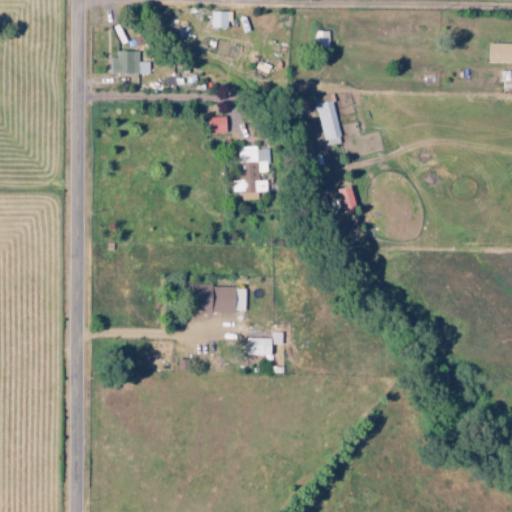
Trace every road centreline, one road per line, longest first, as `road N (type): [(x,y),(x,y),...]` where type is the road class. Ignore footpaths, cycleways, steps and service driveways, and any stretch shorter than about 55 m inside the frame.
road 1 (tertiary): [(82,0),(77,511)]
road 2 (residential): [(511,5),(143,0)]
